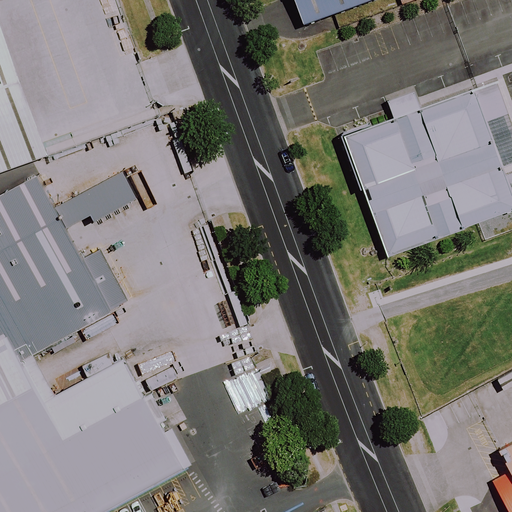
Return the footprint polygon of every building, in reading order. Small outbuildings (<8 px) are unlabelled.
[(293,0),(303,26),(373,0),(293,0)] [(0,171),(52,153),(0,10),(0,171)] [(475,92),(345,138),(388,255),(511,211),(511,194),(505,175),(475,92)] [(48,178),(0,202),(0,351),(5,348),(20,375),(124,319),(48,178)] [(5,348),(0,351),(0,511),(135,511),(191,482),(121,355),(38,400),(20,375),(5,348)] [(511,440),(487,454),(511,501),(511,440)]
